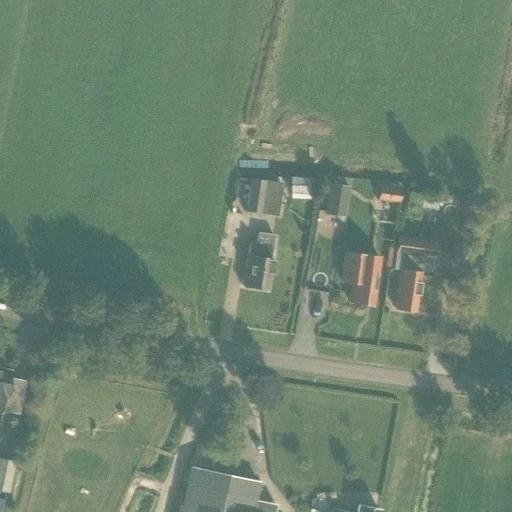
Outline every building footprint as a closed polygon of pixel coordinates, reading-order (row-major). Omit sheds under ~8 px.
[(314,178),(292,177),(291,199),(313,200),(314,178)] [(276,216),(281,184),(250,179),(245,211),(276,216)] [(345,214),(349,187),(329,184),(325,210),(345,214)] [(390,212),(393,192),(378,190),(375,210),(390,212)] [(466,200),(464,210),(475,211),(476,202),(466,200)] [(269,259),(273,235),(257,233),(255,244),(249,243),(242,286),(267,290),(271,260),(269,259)] [(436,241),(396,235),(391,269),(398,270),(393,309),(414,312),(420,271),(429,272),(431,259),(434,260),(436,241)] [(349,302),(372,306),(379,258),(345,253),(341,281),(352,283),(349,302)] [(16,413),(23,382),(7,378),(8,371),(0,368),(0,413),(1,414),(2,410),(16,413)] [(0,491),(7,493),(8,487),(13,461),(0,458),(0,491)] [(255,482),(187,468),(178,511),(270,511),(272,505),(251,500),(255,482)]
